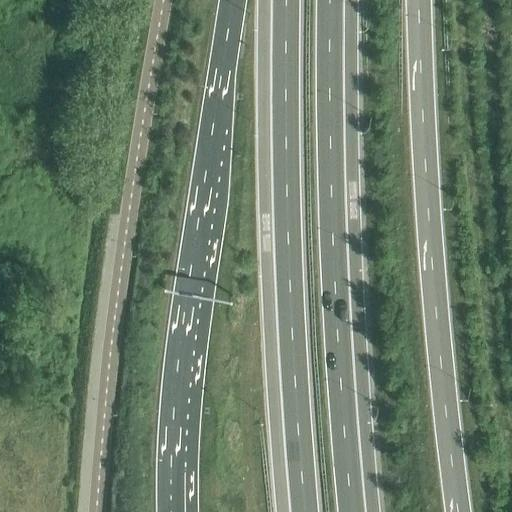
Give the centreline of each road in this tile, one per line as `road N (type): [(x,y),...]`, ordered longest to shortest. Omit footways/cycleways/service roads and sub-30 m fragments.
road 1 (trunk): [(235,0),(185,312),(178,511)]
road 2 (trunk): [(458,511),(424,211),(421,0)]
road 3 (trunk): [(351,511),(331,194),(330,0)]
road 4 (trunk): [(284,0),(304,511)]
